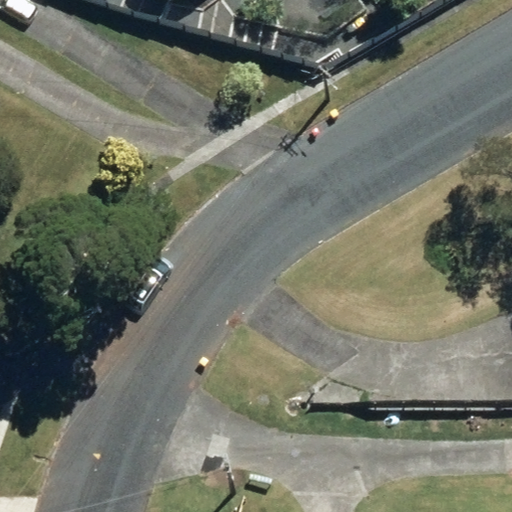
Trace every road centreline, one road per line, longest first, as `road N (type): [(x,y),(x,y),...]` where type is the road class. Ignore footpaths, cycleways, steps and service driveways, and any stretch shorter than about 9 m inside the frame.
road 1 (residential): [(121,511),(158,390),(209,300),(278,226),(511,76)]
road 2 (unknown): [(158,390),(374,443),(511,446)]
